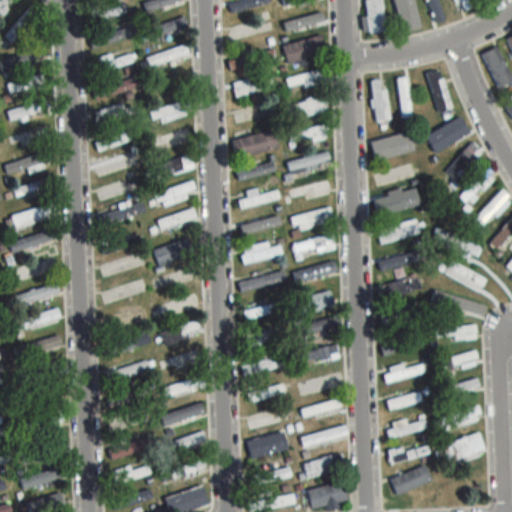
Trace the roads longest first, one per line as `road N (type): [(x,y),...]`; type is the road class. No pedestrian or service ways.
road 1 (residential): [(84,511),(64,29),(56,0)]
road 2 (residential): [(364,511),(339,0)]
road 3 (residential): [(223,511),(203,0)]
road 4 (residential): [(504,511),(496,377),(504,329)]
road 5 (residential): [(344,61),(451,43),(511,11)]
road 6 (residential): [(511,172),(451,43)]
